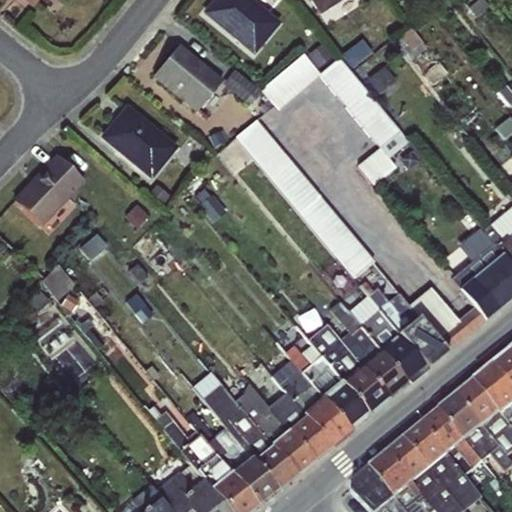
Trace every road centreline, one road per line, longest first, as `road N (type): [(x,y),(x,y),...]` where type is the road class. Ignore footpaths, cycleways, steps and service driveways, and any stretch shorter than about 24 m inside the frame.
road 1 (residential): [(291,490),(511,321)]
road 2 (residential): [(142,0),(43,103)]
